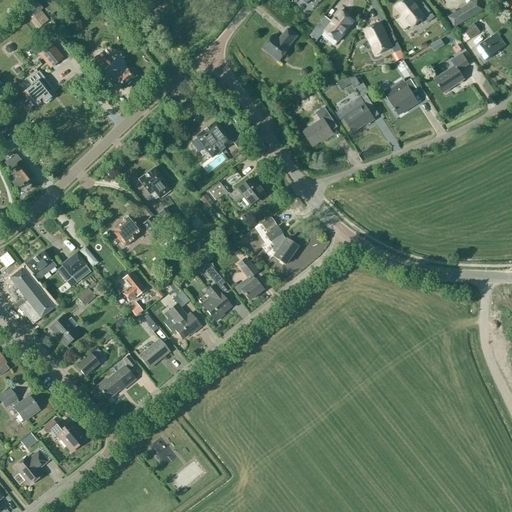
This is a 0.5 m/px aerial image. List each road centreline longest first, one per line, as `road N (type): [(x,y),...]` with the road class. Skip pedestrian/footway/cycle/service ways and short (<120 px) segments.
road 1 (residential): [(352,241),(108,435)]
road 2 (tertiary): [(0,234),(211,53)]
road 3 (unclassified): [(302,191),(446,136),(511,98)]
road 4 (residential): [(108,435),(0,297)]
road 5 (tertiary): [(302,191),(211,53)]
road 6 (tertiary): [(485,276),(425,271),(352,241)]
road 7 (unclassified): [(485,276),(485,345),(511,408)]
